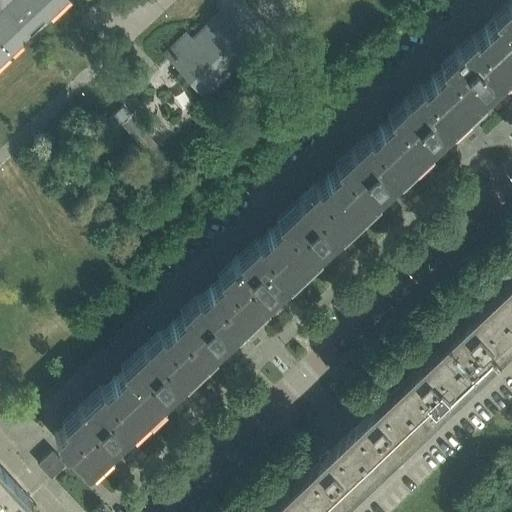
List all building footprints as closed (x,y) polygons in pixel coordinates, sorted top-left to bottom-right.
[(42,18),(45,21),(67,0),(0,0),(0,64),(30,36),(26,32),(42,18)] [(443,128),(465,107),(488,85),(492,89),(498,83),(495,79),(511,62),(511,0),(510,0),(462,46),(460,44),(455,49),(457,51),(239,257),(237,255),(231,260),(234,262),(54,431),(85,465),(115,437),(118,440),(126,434),(122,430),(167,388),(171,391),(179,384),(175,380),(219,339),(223,342),(230,336),(226,332),(271,290),(274,294),(282,287),(278,283),(323,241),(327,245),(334,238),(330,234),(382,185),(386,189),(393,182),(389,178),(435,135),(439,139),(446,132),(443,128)] [(271,30),(245,2),(242,0),(220,0),(214,6),(220,12),(191,39),(186,33),(162,55),(202,97),(271,30)] [(116,128),(117,127),(131,114),(122,105),(109,118),(108,119),(116,128)] [(120,125),(150,156),(159,147),(130,116),(120,125)] [(325,511),(511,337),(511,269),(511,270),(511,271),(511,277),(474,313),(473,311),(471,313),(469,310),(463,315),(466,318),(464,319),(466,321),(425,359),(424,358),(423,359),(420,356),(413,362),(416,365),(416,366),(417,367),(377,405),(375,403),(374,404),(371,402),(365,407),(368,410),(367,411),(368,413),(328,451),(327,449),(326,450),(323,447),(317,453),(319,456),(319,457),(320,458),(279,497),(277,495),(276,496),(274,493),(267,499),(270,502),(270,503),(271,505),(263,511),(325,511)] [(49,476),(65,461),(52,447),(36,462),(49,476)] [(0,511),(17,511),(31,500),(0,466),(0,511)]
